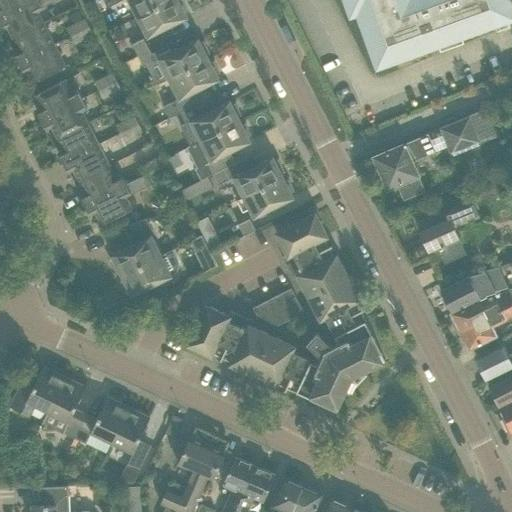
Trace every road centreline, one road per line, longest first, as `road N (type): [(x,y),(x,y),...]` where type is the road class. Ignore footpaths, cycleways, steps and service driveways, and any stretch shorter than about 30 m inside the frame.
road 1 (residential): [(510,511),(251,0)]
road 2 (residential): [(441,511),(136,373)]
road 3 (residential): [(15,316),(51,225),(0,122)]
road 4 (residential): [(136,373),(165,307),(272,255)]
road 5 (residential): [(136,373),(15,316)]
